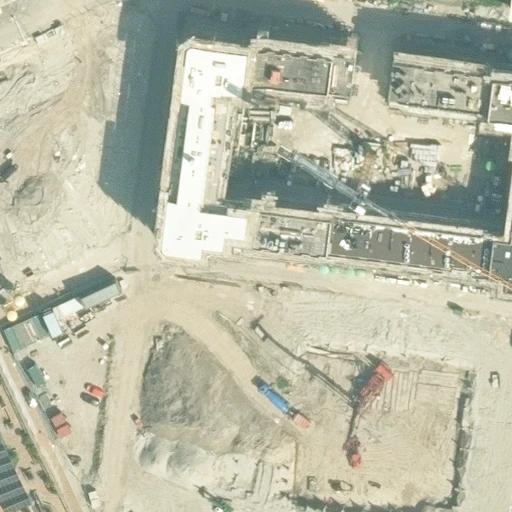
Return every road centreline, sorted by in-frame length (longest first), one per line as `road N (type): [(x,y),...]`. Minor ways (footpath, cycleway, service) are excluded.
road 1 (residential): [(146,256),(511,303)]
road 2 (residential): [(146,256),(175,0)]
road 3 (residential): [(112,511),(146,256)]
road 4 (residential): [(295,0),(486,26)]
road 5 (residential): [(0,323),(146,256)]
